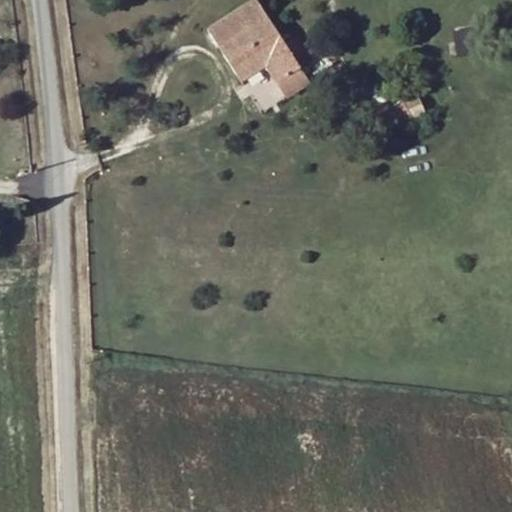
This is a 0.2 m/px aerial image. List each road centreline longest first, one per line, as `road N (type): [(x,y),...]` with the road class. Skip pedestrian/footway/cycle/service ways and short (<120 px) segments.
road 1 (unclassified): [(38,0),(65,208),(74,511)]
road 2 (unknown): [(61,176),(220,113)]
